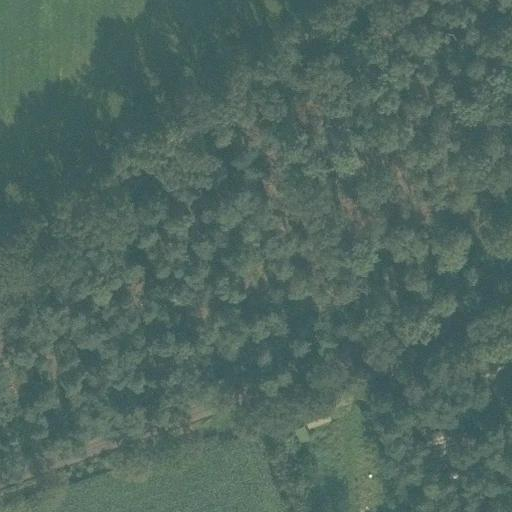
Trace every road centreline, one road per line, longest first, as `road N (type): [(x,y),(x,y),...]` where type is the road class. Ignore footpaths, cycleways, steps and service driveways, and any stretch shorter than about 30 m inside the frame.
road 1 (track): [(0,480),(511,309)]
road 2 (track): [(362,0),(0,272)]
